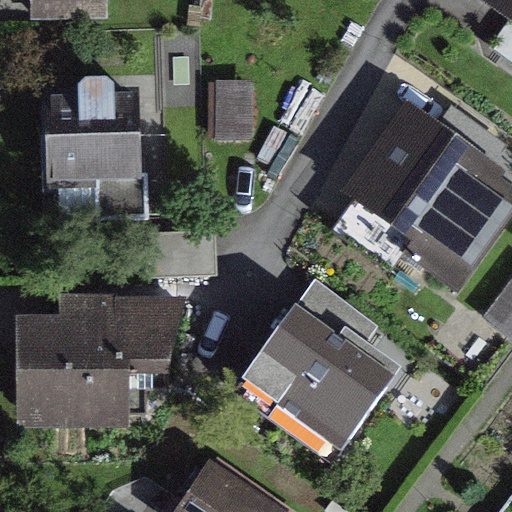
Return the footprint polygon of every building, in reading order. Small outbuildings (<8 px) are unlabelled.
[(101,0),(36,0),(37,18),(102,16),(101,0)] [(511,0),(498,0),(511,9),(511,32),(506,42),(511,45),(511,0)] [(256,63),(208,63),(208,130),(256,130),(256,63)] [(153,71),(49,73),(51,201),(155,199),(153,71)] [(454,271),(511,191),(511,174),(417,106),(363,180),(426,225),(414,242),(454,271)] [(404,356),(300,284),(245,363),(349,435),(404,356)] [(176,365),(176,300),(66,300),(66,320),(23,320),(23,419),(122,418),(122,365),(176,365)] [(305,511),(214,452),(179,505),(188,511),(305,511)]
